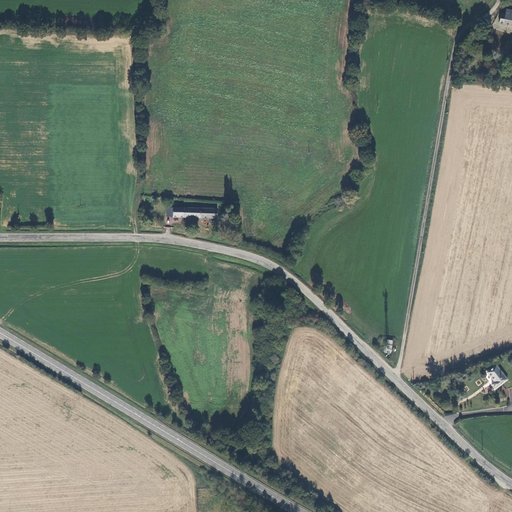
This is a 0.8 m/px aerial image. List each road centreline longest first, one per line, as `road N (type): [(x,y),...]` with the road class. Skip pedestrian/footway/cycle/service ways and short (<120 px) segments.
road 1 (tertiary): [(394,379),(307,292),(259,259),(166,238),(0,237)]
road 2 (unclassified): [(394,379),(454,45),(498,0)]
road 3 (secondary): [(0,333),(300,511)]
road 4 (tertiary): [(494,472),(394,379)]
